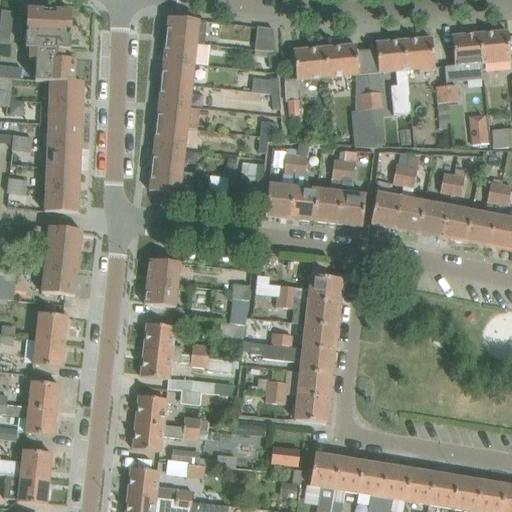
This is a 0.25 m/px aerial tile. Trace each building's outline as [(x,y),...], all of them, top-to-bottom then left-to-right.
[(1,11),(0,18),(0,43),(9,45),(12,13),(1,11)] [(35,83),(50,83),(74,84),(74,83),(75,69),(69,68),(69,62),(75,63),(75,62),(69,61),(71,12),(55,12),(55,17),(42,17),(42,11),(27,11),(25,50),(30,50),(29,61),(36,61),(35,83)] [(168,19),(166,41),(197,44),(204,45),(206,23),(168,19)] [(255,51),(268,53),(275,53),(273,31),(257,29),(255,49),(255,51)] [(507,33),(478,35),(482,66),(510,63),(507,33)] [(482,66),(478,35),(451,38),(454,68),(482,66)] [(432,40),(402,43),(405,72),(406,72),(434,69),(432,40)] [(166,41),(163,62),(194,66),(197,44),(166,41)] [(405,72),(402,43),(375,45),(378,75),(395,73),(397,87),(390,88),(393,116),(410,114),(406,72),(405,72)] [(326,80),(358,77),(356,47),(323,50),(326,80)] [(297,82),(326,80),(323,50),(293,52),(296,81),(296,82),(297,82)] [(275,53),(268,53),(269,69),(277,68),(275,53)] [(163,62),(161,84),(192,87),(192,84),(193,74),(194,66),(163,62)] [(0,78),(20,81),(21,69),(0,67),(0,78)] [(358,77),(360,96),(361,112),(372,111),(370,95),(368,76),(358,77)] [(252,95),(272,96),(279,96),(278,80),(270,80),(253,79),(252,95)] [(299,100),(297,82),(296,82),(296,81),(284,81),(286,102),(287,101),(289,119),(298,118),(301,117),(300,114),(300,106),(299,100)] [(50,83),(49,104),(82,106),(83,84),(74,83),(74,84),(50,83)] [(161,84),(158,106),(189,109),(192,87),(161,84)] [(457,87),(446,88),(447,107),(459,106),(459,103),(458,103),(457,87)] [(448,131),(444,88),(435,89),(439,129),(441,132),(448,131)] [(0,92),(0,100),(10,101),(11,94),(0,92)] [(380,94),(370,95),(372,111),(382,110),(380,94)] [(279,96),(272,96),(273,112),(281,111),(279,96)] [(49,104),(48,126),(81,128),(82,106),(49,104)] [(158,106),(156,127),(187,131),(197,132),(199,110),(189,109),(158,106)] [(262,123),(260,139),(267,140),(269,123),(262,123)] [(48,126),(47,148),(81,149),(81,128),(48,126)] [(156,127),(154,149),(184,152),(187,131),(156,127)] [(489,144),(488,128),(480,129),(469,130),(471,146),(489,144)] [(13,138),(12,145),(31,147),(31,140),(13,138)] [(267,140),(260,139),(258,154),(266,155),(267,140)] [(31,147),(12,145),(11,152),(30,154),(31,147)] [(288,221),(313,223),(316,192),(307,191),(308,176),(305,176),(308,146),(298,146),(296,156),(294,177),(295,177),(293,190),(292,190),(288,221)] [(47,148),(46,170),(80,171),(81,149),(47,148)] [(154,149),(151,170),(182,174),(184,152),(154,149)] [(339,195),(336,226),(362,229),(365,198),(352,196),(356,154),(345,152),(344,152),(343,162),(341,182),(339,195)] [(294,177),(296,156),(286,155),(284,176),(294,177)] [(406,168),(402,188),(413,190),(419,158),(409,156),(406,168)] [(338,161),(334,161),(331,181),(341,182),(343,162),(338,161)] [(257,166),(255,182),(263,183),(265,166),(257,166)] [(392,186),(402,188),(406,168),(396,166),(392,186)] [(46,170),(45,192),(79,193),(80,171),(46,170)] [(182,174),(151,170),(149,192),(192,197),(194,175),(182,174)] [(439,195),(449,197),(453,176),(443,175),(439,195)] [(453,176),(449,197),(461,199),(464,178),(453,176)] [(9,180),(8,189),(26,191),(27,182),(9,180)] [(263,183),(255,182),(254,197),(261,198),(263,183)] [(487,204),(496,206),(500,186),(490,184),(487,204)] [(500,186),(496,206),(508,208),(511,188),(500,186)] [(265,218),(288,221),(292,190),(268,187),(265,218)] [(79,193),(45,192),(44,214),(78,215),(79,193)] [(339,195),(316,192),(313,223),(336,226),(339,195)] [(370,226),(394,231),(400,199),(376,194),(373,206),(370,226)] [(394,231),(418,235),(424,204),(400,199),(394,231)] [(418,235),(441,240),(447,208),(424,204),(418,235)] [(441,240),(465,244),(471,213),(447,208),(441,240)] [(465,244),(488,249),(494,217),(471,213),(465,244)] [(488,249),(511,253),(511,220),(494,217),(488,249)] [(49,228),(46,250),(80,254),(82,232),(49,228)] [(1,246),(0,253),(19,255),(19,248),(1,246)] [(46,250),(44,272),(77,276),(80,254),(46,250)] [(149,261),(147,284),(177,287),(180,265),(149,261)] [(0,267),(0,281),(15,284),(17,269),(0,267)] [(77,276),(44,272),(41,294),(75,298),(77,276)] [(310,277),(307,302),(339,305),(342,281),(310,277)] [(177,287),(147,284),(144,306),(175,309),(177,287)] [(255,285),(254,296),(277,299),(296,301),(297,290),(278,288),(267,287),(255,285)] [(234,286),(233,293),(249,295),(250,287),(234,286)] [(249,295),(233,293),(232,300),(248,302),(249,295)] [(296,301),(277,299),(276,309),(295,311),(296,301)] [(339,305),(307,302),(296,301),(295,311),(293,324),(305,325),(337,329),(339,305)] [(221,324),(221,325),(243,329),(244,327),(246,311),(218,308),(216,323),(221,324)] [(39,315),(36,341),(64,344),(67,318),(39,315)] [(305,325),(302,350),(334,353),(337,329),(305,325)] [(146,326),(143,353),(180,357),(181,348),(172,347),(174,329),(166,328),(146,326)] [(1,327),(0,337),(14,338),(15,329),(1,327)] [(220,327),(219,339),(243,341),(244,329),(220,327)] [(272,335),(271,346),(292,348),(293,337),(272,335)] [(14,338),(0,337),(0,341),(0,346),(13,348),(14,338)] [(64,344),(36,341),(33,366),(61,370),(64,344)] [(252,343),(243,342),(242,353),(251,354),(252,343)] [(192,346),(191,358),(208,360),(209,347),(192,346)] [(292,348),(271,346),(270,357),(290,359),(292,348)] [(302,350),(300,373),(331,377),(334,353),(302,350)] [(167,381),(169,363),(190,365),(191,358),(180,357),(143,353),(140,378),(167,381)] [(191,358),(190,365),(190,368),(232,372),(233,362),(208,360),(191,358)] [(5,361),(3,375),(25,377),(27,363),(5,361)] [(300,373),(297,397),(329,401),(331,377),(300,373)] [(214,386),(192,383),(191,394),(201,396),(201,395),(213,396),(214,386)] [(266,383),(265,394),(286,395),(287,385),(266,383)] [(32,384),(29,409),(56,413),(59,387),(32,384)] [(286,395),(265,394),(265,405),(285,406),(286,395)] [(218,403),(219,397),(213,396),(201,395),(200,404),(218,405),(218,403)] [(218,403),(218,405),(226,406),(226,398),(219,397),(218,403)] [(329,401),(297,397),(295,422),(326,425),(329,401)] [(138,398),(135,426),(162,429),(165,401),(138,398)] [(0,406),(0,416),(28,420),(26,435),(34,436),(54,438),(56,413),(29,409),(6,407),(0,406)] [(184,420),(183,431),(198,432),(200,421),(184,420)] [(162,429),(135,426),(133,451),(159,454),(161,438),(197,442),(198,432),(183,431),(162,429)] [(240,438),(265,439),(266,427),(241,426),(240,438)] [(0,429),(0,441),(15,443),(16,431),(0,429)] [(271,465),(298,468),(299,453),(272,450),(271,465)] [(0,475),(19,478),(49,481),(52,455),(23,452),(22,465),(0,462),(0,475)] [(316,511),(329,511),(331,503),(339,460),(315,456),(309,487),(320,489),(316,511)] [(333,491),(357,495),(363,464),(339,460),(333,491)] [(367,511),(379,511),(386,467),(363,464),(357,495),(370,497),(367,511)] [(390,511),(392,501),(405,503),(410,471),(386,467),(379,511),(390,511)] [(130,470),(127,498),(154,500),(191,504),(192,492),(155,488),(157,473),(150,473),(130,470)] [(405,503),(428,507),(434,475),(410,471),(405,503)] [(428,507),(452,511),(457,479),(434,475),(428,507)] [(49,481),(19,478),(19,479),(6,477),(3,499),(17,500),(16,503),(26,505),(46,507),(49,481)] [(475,511),(481,483),(457,479),(452,511),(460,511),(475,511)] [(481,483),(475,511),(500,511),(505,487),(481,483)] [(511,511),(511,487),(505,487),(500,511),(511,511)] [(127,498),(125,511),(226,511),(227,508),(191,504),(154,500),(127,498)] [(341,511),(343,505),(331,503),(329,511),(341,511)]
